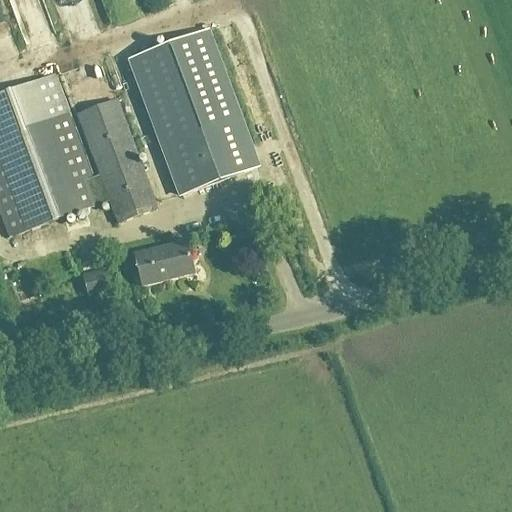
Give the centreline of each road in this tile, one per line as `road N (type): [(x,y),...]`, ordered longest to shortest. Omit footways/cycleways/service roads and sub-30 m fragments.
road 1 (unclassified): [(0,394),(511,272)]
road 2 (track): [(347,311),(245,29),(233,16),(180,0)]
road 3 (unknown): [(288,325),(258,240),(215,215)]
